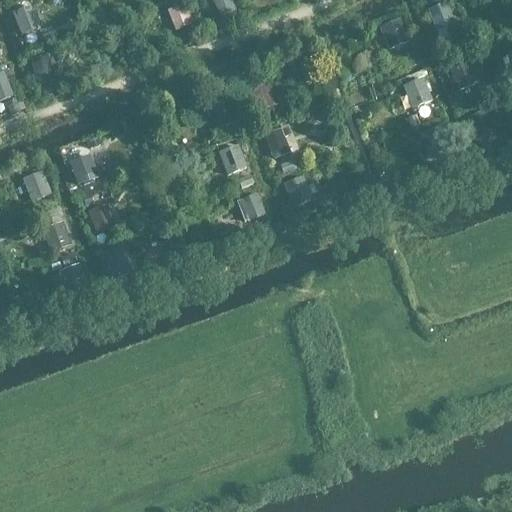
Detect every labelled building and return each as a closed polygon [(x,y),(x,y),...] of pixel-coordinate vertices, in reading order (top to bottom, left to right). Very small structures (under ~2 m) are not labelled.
[(209,0),(217,21),(237,13),(231,0),(209,0)] [(444,0),(439,0),(420,7),(431,38),(455,29),(444,0)] [(164,15),(173,38),(192,30),(184,8),(164,15)] [(31,12),(10,20),(19,41),(39,33),(31,12)] [(400,24),(377,32),(386,56),(409,48),(400,24)] [(406,71),(420,65),(415,53),(400,59),(406,71)] [(50,59),(29,67),(38,88),(58,80),(50,59)] [(470,64),(447,72),(456,96),(479,88),(470,64)] [(3,77),(0,78),(0,102),(12,99),(3,77)] [(424,82),(403,91),(413,115),(433,107),(424,82)] [(276,111),(267,87),(247,95),(257,119),(276,111)] [(230,129),(221,105),(201,113),(210,137),(230,129)] [(488,114),(465,122),(474,147),(497,138),(488,114)] [(443,131),(420,139),(428,164),(451,156),(443,131)] [(295,156),(286,132),(266,140),(275,164),(295,156)] [(247,173),(237,149),(217,157),(227,180),(247,173)] [(98,183),(88,159),(69,167),(78,190),(98,183)] [(51,199),(41,175),(21,183),(31,207),(51,199)] [(314,206),(304,182),(285,189),(294,213),(314,206)] [(266,222),(256,197),(237,205),(246,229),(266,222)] [(116,234),(107,209),(87,217),(97,241),(116,234)] [(71,251),(62,227),(42,235),(51,259),(71,251)] [(132,277),(122,253),(103,261),(112,285),(132,277)] [(87,293),(77,269),(57,277),(67,301),(87,293)]
